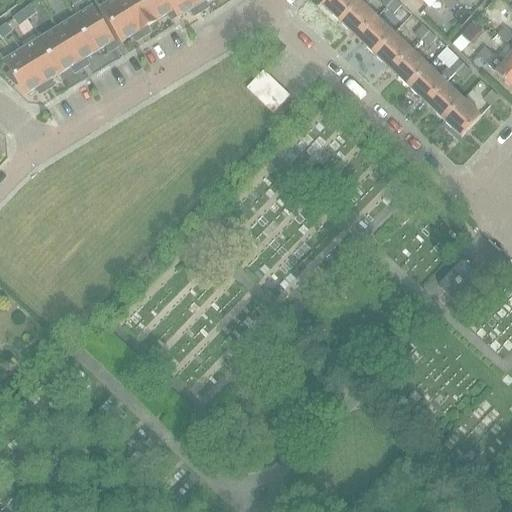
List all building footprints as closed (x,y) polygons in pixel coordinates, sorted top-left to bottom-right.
[(113,0),(100,8),(121,43),(132,36),(135,40),(142,36),(119,0),(113,0)] [(146,28),(156,22),(143,0),(119,0),(142,36),(148,32),(146,28)] [(143,0),(156,22),(167,15),(170,19),(176,15),(166,0),(143,0)] [(199,11),(192,0),(166,0),(176,15),(178,19),(190,11),(193,15),(199,11)] [(192,0),(199,11),(206,7),(204,3),(208,0),(192,0)] [(326,0),(322,5),(341,22),(359,2),(356,0),(326,0)] [(394,0),(393,0),(386,8),(394,15),(402,7),(394,0)] [(457,4),(453,0),(442,0),(441,2),(451,11),(457,4)] [(341,22),(357,39),(376,19),(359,2),(341,22)] [(29,7),(21,13),(28,21),(36,15),(29,7)] [(74,18),(95,53),(106,47),(108,51),(116,47),(92,8),(74,18)] [(28,21),(21,13),(13,19),(20,27),(28,21)] [(56,29),(80,68),(87,64),(84,60),(95,53),(74,18),(56,29)] [(357,39),(376,56),(395,37),(376,19),(357,39)] [(472,21),(461,33),(470,42),(481,30),(472,21)] [(5,25),(0,28),(0,35),(3,40),(11,34),(5,25)] [(414,35),(421,41),(429,32),(422,26),(414,35)] [(498,35),(507,44),(511,39),(511,34),(505,28),(498,35)] [(39,40),(60,74),(71,68),(74,72),(80,68),(56,29),(39,40)] [(429,32),(421,41),(428,48),(437,39),(429,32)] [(376,56),(393,73),(413,54),(395,37),(376,56)] [(462,37),(453,46),(461,53),(469,44),(462,37)] [(21,50),(45,89),(52,85),(49,81),(60,74),(39,40),(21,50)] [(511,55),(503,65),(494,56),(493,57),(485,49),(477,56),(486,65),(486,66),(511,90),(511,55)] [(45,89),(21,50),(3,61),(11,74),(6,77),(16,86),(18,85),(25,96),(36,89),(39,93),(45,89)] [(393,73),(410,90),(429,70),(413,54),(393,73)] [(410,90),(427,106),(446,86),(445,84),(455,74),(457,76),(465,67),(457,58),(437,77),(429,70),(410,90)] [(465,67),(457,76),(463,81),(471,73),(465,67)] [(245,89),(254,98),(272,80),(263,71),(245,89)] [(272,80),(254,98),(263,106),(280,88),(272,80)] [(427,106),(445,122),(463,103),(446,86),(427,106)] [(280,88),(263,106),(271,115),(289,97),(280,88)] [(483,101),(491,108),(499,99),(491,92),(483,101)] [(463,103),(445,122),(461,138),(480,118),(463,103)] [(439,284),(439,289),(453,301),(457,301),(477,280),(478,275),(465,263),(460,263),(439,284)]
